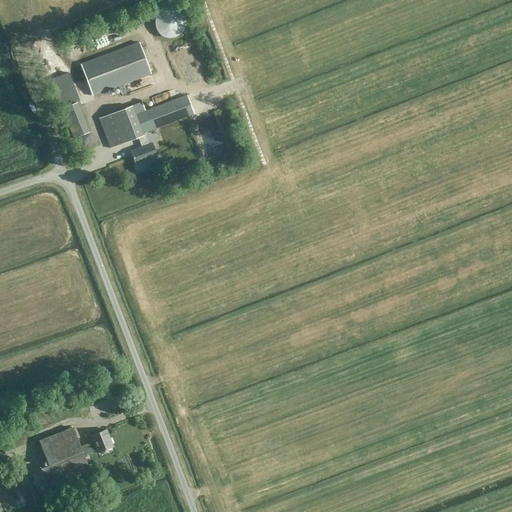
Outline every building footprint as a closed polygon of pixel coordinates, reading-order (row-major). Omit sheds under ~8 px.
[(167,7),(164,8),(162,9),(160,10),(158,12),(157,14),(155,16),(154,18),(154,21),(154,23),(154,26),(155,28),(156,31),(158,33),(160,35),(162,36),(164,37),(167,38),(169,38),(172,38),(174,37),(177,36),(179,35),(181,33),(182,31),(183,29),(184,26),(185,24),(185,21),(184,19),(183,16),(182,14),(181,12),(179,10),(177,9),(174,8),(172,7),(170,7),(167,7)] [(87,50),(116,40),(112,30),(83,41),(87,50)] [(139,41),(80,64),(92,96),(151,74),(139,41)] [(56,74),(67,102),(80,97),(69,69),(56,74)] [(174,85),(172,74),(162,76),(163,87),(174,85)] [(142,102),(99,118),(110,148),(138,137),(141,147),(130,151),(135,164),(156,156),(152,143),(149,144),(145,132),(194,114),(187,95),(145,111),(142,102)] [(63,107),(60,108),(66,122),(72,139),(79,136),(89,132),(88,130),(76,102),(63,107)] [(85,158),(78,161),(82,171),(89,168),(85,158)] [(98,452),(113,446),(106,429),(90,435),(93,441),(80,446),(72,427),(39,440),(48,464),(40,467),(48,487),(89,470),(83,454),(96,449),(98,452)]
